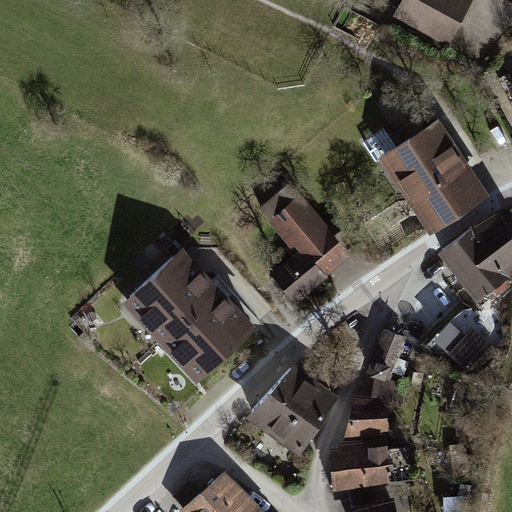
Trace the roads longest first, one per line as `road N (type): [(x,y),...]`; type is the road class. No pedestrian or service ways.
road 1 (residential): [(198,436),(305,337),(403,263)]
road 2 (residential): [(403,263),(341,405),(309,511)]
road 3 (residential): [(403,263),(511,193)]
road 4 (residential): [(198,436),(295,511)]
